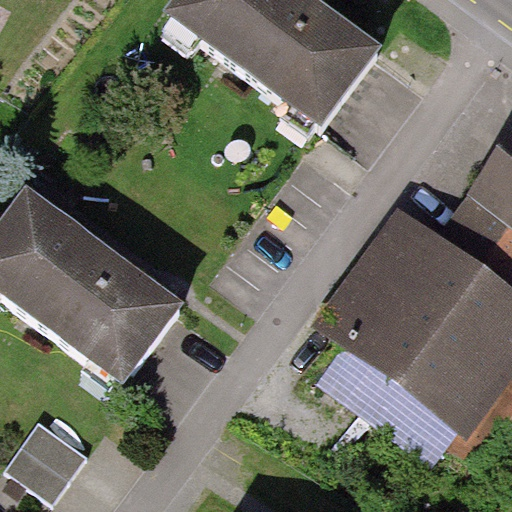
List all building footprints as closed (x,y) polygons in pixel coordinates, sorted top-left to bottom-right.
[(286,0),(190,0),(172,26),(320,136),(374,64),(286,0)] [(511,153),(461,221),(511,258),(511,153)] [(0,302),(124,395),(180,320),(30,209),(0,248),(0,302)] [(511,258),(461,221),(435,257),(423,248),(348,350),(467,437),(455,454),(508,493),(511,487),(511,258)] [(13,469),(62,503),(96,453),(48,420),(13,469)]
